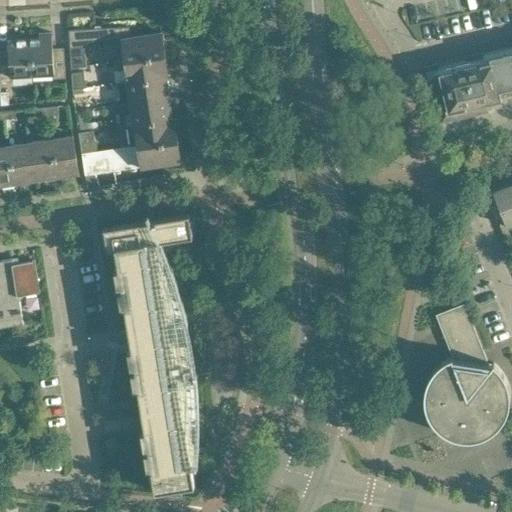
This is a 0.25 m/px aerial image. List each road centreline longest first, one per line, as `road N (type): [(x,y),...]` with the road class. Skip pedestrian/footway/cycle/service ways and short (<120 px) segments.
road 1 (secondary): [(317,478),(339,362),(309,0)]
road 2 (secondary): [(267,0),(304,320),(274,467)]
road 3 (residential): [(65,267),(84,488),(0,479)]
road 4 (residential): [(456,511),(317,478)]
